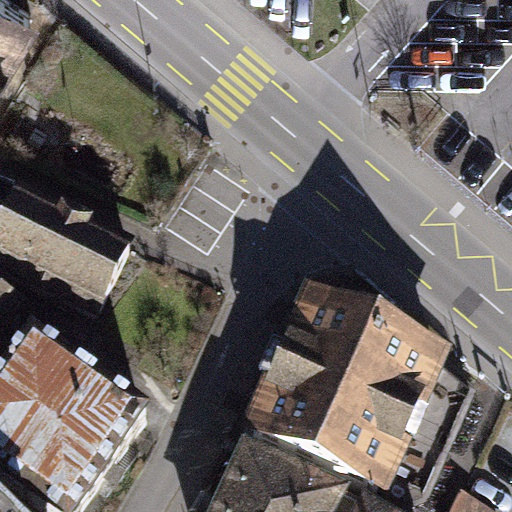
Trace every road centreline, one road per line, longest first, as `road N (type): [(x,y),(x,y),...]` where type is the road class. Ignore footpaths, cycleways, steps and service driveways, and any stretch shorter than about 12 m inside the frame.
road 1 (primary): [(134,0),(352,185)]
road 2 (residential): [(256,295),(0,173)]
road 3 (unclassified): [(142,511),(256,295)]
road 4 (primary): [(352,185),(511,320)]
road 5 (unclassified): [(256,295),(290,244),(352,185)]
